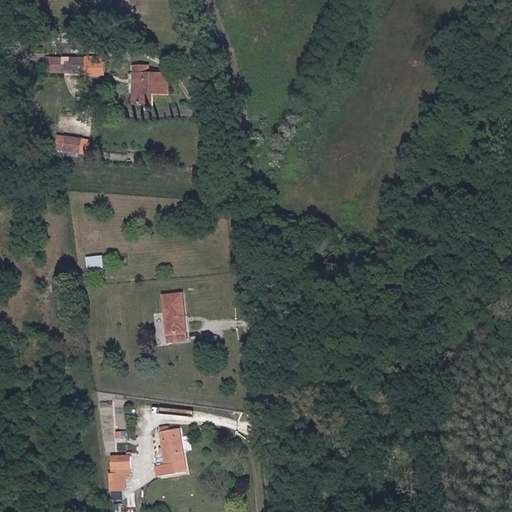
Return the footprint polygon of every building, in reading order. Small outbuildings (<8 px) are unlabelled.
[(110,77),(111,58),(83,56),(81,75),(110,77)] [(52,61),(52,71),(63,72),(63,61),(52,61)] [(134,103),(147,104),(148,97),(167,99),(169,77),(152,75),(153,66),(138,65),(134,103)] [(59,133),(56,151),(64,152),(66,134),(59,133)] [(91,152),(92,136),(67,134),(65,150),(91,152)] [(104,254),(87,255),(89,270),(106,268),(104,254)] [(168,341),(188,338),(181,294),(161,297),(168,341)] [(150,478),(169,475),(162,441),(153,443),(151,439),(141,441),(150,478)] [(132,488),(131,452),(112,453),(112,498),(124,498),(124,488),(132,488)]
